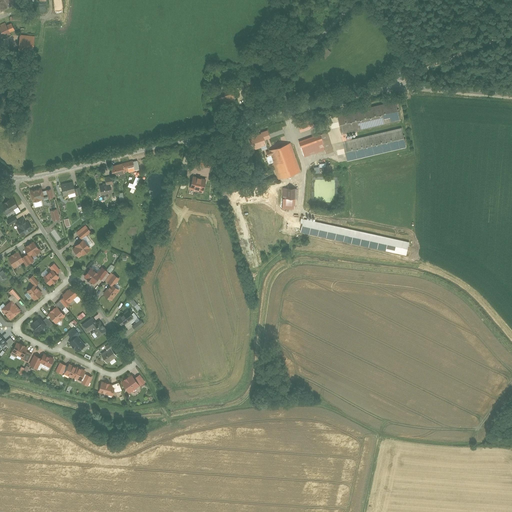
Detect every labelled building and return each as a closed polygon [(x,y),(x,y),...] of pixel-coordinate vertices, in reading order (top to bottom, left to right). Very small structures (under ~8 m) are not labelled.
[(0,0),(0,11),(18,4),(16,0),(0,0)] [(6,25),(0,28),(0,39),(10,35),(6,25)] [(20,35),(18,52),(33,53),(34,37),(20,35)] [(231,90),(217,95),(220,104),(234,99),(231,90)] [(337,115),(342,135),(401,122),(397,102),(337,115)] [(312,119),(297,124),(300,133),(315,128),(312,119)] [(343,142),(348,162),(407,148),(403,129),(343,142)] [(248,138),(252,151),(266,146),(264,141),(270,139),(267,131),(260,133),(261,134),(255,136),(255,134),(248,136),(248,138)] [(327,132),(298,142),(303,158),(332,148),(327,132)] [(290,143),(270,151),(280,180),(301,172),(290,143)] [(203,159),(200,165),(210,169),(212,163),(203,159)] [(123,164),(111,167),(113,177),(126,174),(123,164)] [(193,177),(189,190),(203,194),(206,180),(193,177)] [(61,186),(64,197),(76,193),(73,183),(61,186)] [(99,186),(102,196),(113,193),(111,184),(99,186)] [(42,188),(30,191),(33,203),(45,200),(42,188)] [(296,190),(284,189),(283,209),(295,210),(296,190)] [(13,198),(0,206),(7,216),(19,208),(13,198)] [(57,209),(50,211),(53,222),(60,220),(57,209)] [(23,218),(14,223),(21,234),(31,227),(27,221),(26,222),(23,218)] [(410,242),(304,219),(301,234),(407,257),(410,242)] [(79,232),(84,238),(92,231),(87,226),(79,232)] [(84,240),(73,249),(80,258),(91,249),(84,240)] [(34,242),(25,248),(30,257),(32,256),(33,258),(42,252),(34,242)] [(8,259),(15,269),(25,263),(18,252),(8,259)] [(0,281),(1,284),(9,279),(0,266),(0,281)] [(91,268),(84,277),(95,285),(99,279),(102,281),(108,272),(103,268),(99,274),(91,268)] [(44,278),(50,286),(60,278),(53,270),(44,278)] [(112,301),(121,291),(112,284),(104,295),(112,301)] [(27,292),(35,301),(42,294),(35,285),(27,292)] [(79,296),(72,288),(63,296),(70,304),(79,296)] [(133,296),(130,298),(138,312),(141,310),(133,296)] [(12,301),(2,310),(11,321),(21,312),(12,301)] [(57,324),(66,317),(58,307),(49,314),(57,324)] [(123,327),(134,319),(128,311),(117,319),(123,327)] [(32,324),(36,330),(45,323),(40,317),(32,324)] [(72,327),(78,322),(75,319),(69,323),(72,327)] [(92,330),(99,338),(108,332),(99,321),(92,326),(88,321),(81,326),(87,333),(92,330)] [(0,351),(8,344),(0,334),(0,351)] [(78,353),(86,346),(78,336),(69,343),(78,353)] [(28,349),(16,343),(12,353),(23,359),(28,349)] [(108,364),(118,357),(111,348),(101,355),(108,364)] [(55,360),(45,355),(40,363),(50,368),(55,360)] [(86,372),(69,364),(64,375),(81,382),(86,372)] [(132,375),(122,383),(130,394),(140,386),(132,375)] [(113,385),(102,382),(99,394),(113,397),(115,389),(112,389),(113,385)]
